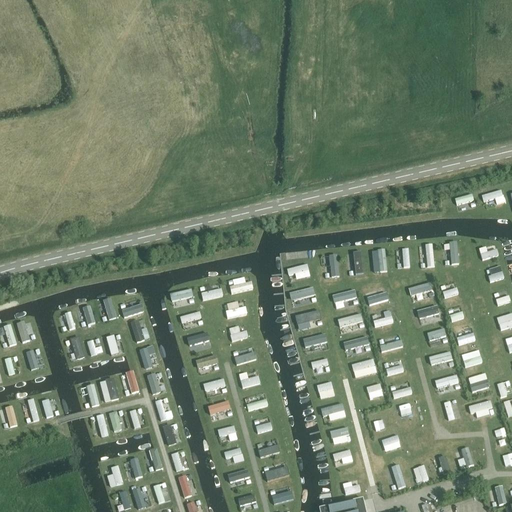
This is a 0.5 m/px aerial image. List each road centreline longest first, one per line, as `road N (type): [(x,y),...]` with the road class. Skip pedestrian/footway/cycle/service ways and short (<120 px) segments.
road 1 (tertiary): [(511,151),(0,272)]
road 2 (unknown): [(511,474),(370,511)]
